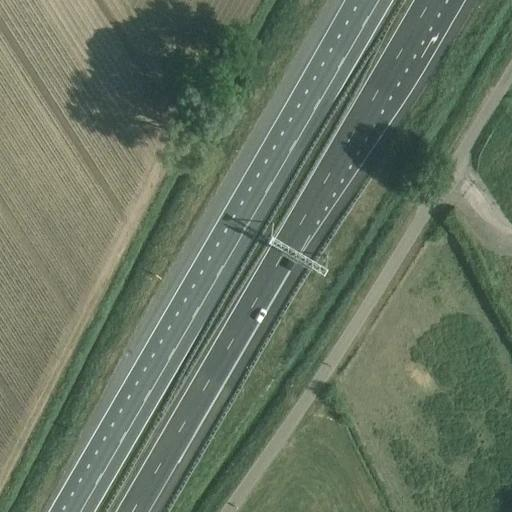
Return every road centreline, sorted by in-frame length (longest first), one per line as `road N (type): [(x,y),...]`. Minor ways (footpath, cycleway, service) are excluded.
road 1 (motorway): [(132,511),(430,0)]
road 2 (motorway): [(378,0),(81,511)]
road 3 (unclassified): [(235,511),(511,74)]
